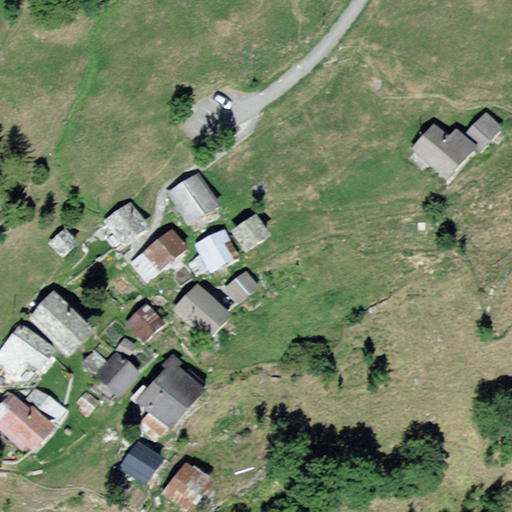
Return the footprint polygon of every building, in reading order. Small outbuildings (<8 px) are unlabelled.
[(473,159),(494,139),(479,123),(458,143),(473,159)] [(436,190),(467,161),(436,129),(405,157),(436,190)] [(192,185),(166,201),(186,233),(212,217),(192,185)] [(116,256),(142,238),(126,215),(100,233),(116,256)] [(260,247),(250,227),(226,240),(236,259),(260,247)] [(234,266),(220,240),(193,253),(207,279),(234,266)] [(44,253),(55,269),(72,258),(61,241),(44,253)] [(127,272),(142,290),(182,259),(167,241),(127,272)] [(253,296),(241,280),(222,295),(234,311),(253,296)] [(224,324),(194,294),(168,319),(198,349),(224,324)] [(82,346),(47,304),(21,326),(55,368),(82,346)] [(124,333),(138,350),(158,333),(144,316),(124,333)] [(47,363),(15,332),(0,346),(0,355),(28,382),(47,363)] [(136,387),(112,365),(90,388),(114,411),(136,387)] [(131,414),(159,440),(193,404),(165,378),(131,414)] [(50,436),(60,421),(28,400),(18,414),(50,436)] [(10,414),(0,423),(0,451),(13,465),(37,444),(10,414)] [(112,480),(132,497),(151,474),(131,457),(112,480)] [(180,478),(156,505),(164,511),(188,511),(202,497),(180,478)]
